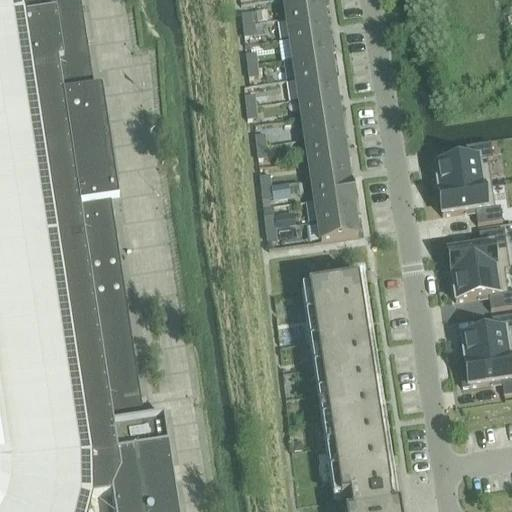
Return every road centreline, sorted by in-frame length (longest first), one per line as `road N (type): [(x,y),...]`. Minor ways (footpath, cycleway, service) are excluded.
road 1 (track): [(102,0),(164,395),(182,393),(199,511)]
road 2 (residential): [(371,0),(452,511)]
